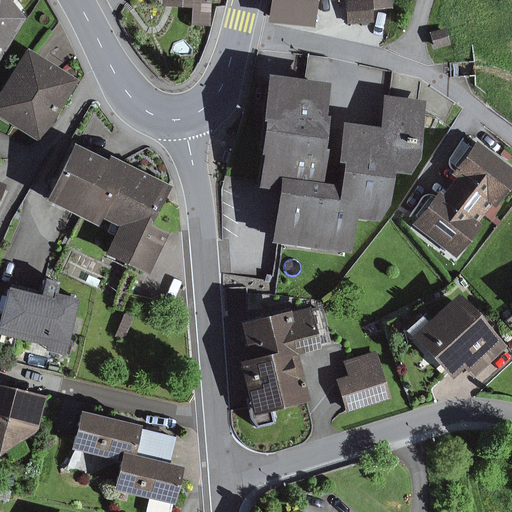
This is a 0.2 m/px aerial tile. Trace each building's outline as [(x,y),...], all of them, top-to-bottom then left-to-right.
[(0,0),(0,51),(22,10),(2,0),(0,0)] [(314,0),(349,0),(350,9),(352,9),(354,21),(375,18),(373,5),(397,1),(396,0),(271,0),(268,21),(311,25),(314,0)] [(85,71),(31,39),(0,91),(0,117),(42,143),(85,71)] [(255,185),(278,187),(273,242),(355,250),(358,216),(386,217),(388,168),(422,171),(428,97),(386,94),(384,121),(345,120),(343,184),(322,182),(331,79),(265,73),(255,185)] [(463,178),(454,188),(482,210),(491,199),(497,204),(511,185),(511,159),(479,134),(452,169),(463,178)] [(69,141),(43,198),(108,227),(97,250),(151,274),(169,232),(153,225),(170,187),(69,141)] [(0,204),(9,181),(0,178),(0,204)] [(433,192),(413,218),(463,257),(483,232),(471,222),(482,210),(454,188),(443,200),(433,192)] [(75,301),(8,288),(0,325),(0,335),(65,348),(75,301)] [(509,343),(498,333),(499,332),(456,292),(415,334),(459,376),(467,367),(477,376),(509,343)] [(311,305),(241,321),(250,361),(298,349),(320,345),(311,305)] [(310,399),(298,349),(250,361),(241,363),(254,413),(310,399)] [(396,394),(376,351),(353,361),(359,374),(341,382),(353,408),(369,401),(371,405),(396,394)] [(45,400),(0,391),(0,446),(34,433),(45,400)] [(141,424),(82,411),(74,450),(121,460),(132,463),(134,454),(139,431),(141,424)] [(176,440),(139,431),(134,454),(170,463),(176,440)] [(132,463),(121,460),(114,488),(152,498),(149,511),(148,511),(174,511),(186,467),(170,463),(134,454),(132,463)]
